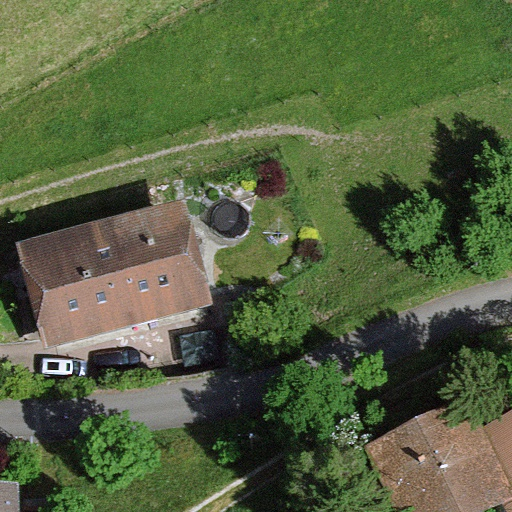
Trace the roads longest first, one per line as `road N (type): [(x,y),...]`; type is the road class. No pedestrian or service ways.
road 1 (residential): [(0,417),(227,400),(372,336),(511,295)]
road 2 (track): [(487,302),(452,352),(196,511)]
